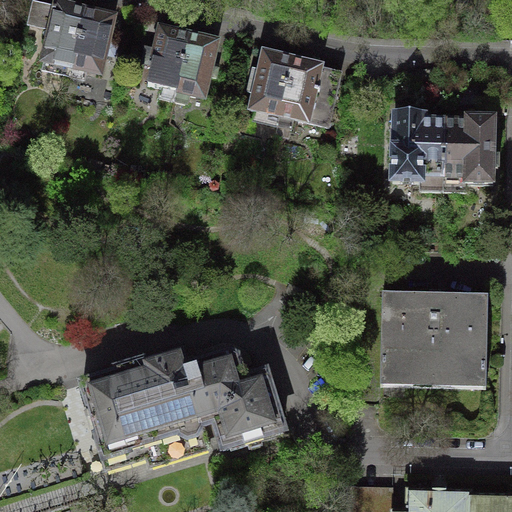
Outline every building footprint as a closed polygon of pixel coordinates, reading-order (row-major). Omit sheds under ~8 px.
[(42,72),(69,78),(72,68),(85,14),(55,7),(44,5),(33,2),(28,24),(25,35),(30,36),(25,57),(44,62),(42,72)] [(85,14),(72,68),(100,75),(105,53),(112,54),(114,46),(111,45),(107,44),(113,21),(85,14)] [(176,93),(188,39),(160,32),(155,55),(152,54),(148,54),(146,62),(153,64),(148,86),(176,93)] [(173,103),(187,106),(190,97),(203,100),(209,77),(216,79),(218,70),(214,69),(211,69),(216,46),(188,39),(176,93),(173,103)] [(279,118),(292,64),(264,57),(258,81),(254,80),(251,79),(247,92),(255,94),(251,111),(265,114),(262,124),(277,128),(279,118)] [(292,64),(279,118),(327,129),(340,76),(320,71),(320,70),(313,69),(292,64)] [(375,89),(360,88),(357,121),(387,124),(390,91),(375,89)] [(420,193),(443,194),(444,125),(428,125),(423,125),(423,120),(395,119),(395,152),(393,152),(392,185),(420,185),(420,193)] [(444,125),(443,194),(468,194),(468,186),(493,187),(494,122),(466,121),(466,125),(461,125),(444,125)] [(441,298),(383,297),(381,382),(485,384),(487,299),(441,298)] [(83,386),(82,386),(88,405),(89,405),(90,405),(99,437),(97,438),(104,461),(102,462),(105,473),(132,465),(131,463),(146,458),(150,468),(209,450),(206,440),(218,436),(223,451),(283,434),(265,375),(250,379),(247,368),(239,370),(236,359),(230,356),(194,367),(191,357),(181,359),(180,356),(180,357),(179,356),(144,366),(143,363),(130,367),(117,371),(118,375),(82,385),(83,386)] [(392,511),(393,492),(375,492),(370,491),(348,491),(347,511),(392,511)] [(469,511),(470,494),(448,493),(447,493),(439,492),(431,492),(430,492),(430,493),(407,492),(406,511),(469,511)] [(471,494),(470,494),(469,511),(511,511),(511,497),(492,497),(471,497),(471,494)]
